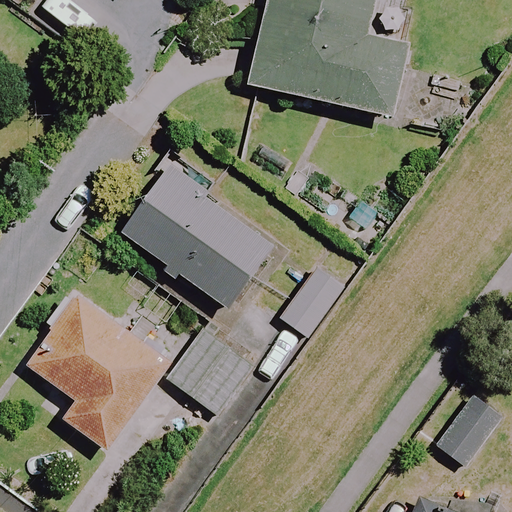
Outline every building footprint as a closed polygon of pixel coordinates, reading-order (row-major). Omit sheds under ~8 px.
[(378,0),(268,0),(246,90),(388,125),(407,50),(369,41),(378,0)] [(229,315),(272,253),(211,211),(229,184),(166,140),(105,229),(229,315)] [(344,294),(315,273),(280,322),(309,343),(344,294)] [(173,365),(81,298),(28,373),(75,407),(62,425),(107,457),(173,365)] [(254,373),(206,338),(170,387),(219,421),(254,373)] [(502,423),(472,400),(434,450),(464,473),(502,423)]
